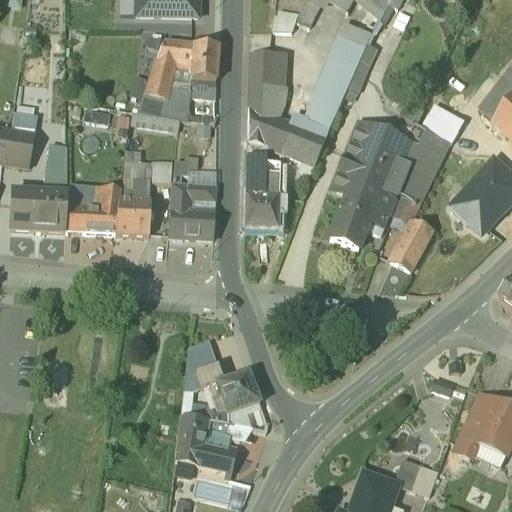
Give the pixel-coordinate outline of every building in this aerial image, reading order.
[(7,0),(7,8),(19,10),(20,0),(7,0)] [(119,0),(120,19),(135,19),(135,0),(119,0)] [(135,0),(135,19),(198,19),(197,0),(135,0)] [(306,0),(306,1),(319,7),(322,0),(353,18),(373,31),(389,0),(306,0)] [(319,7),(306,1),(295,23),(309,30),(319,7)] [(275,12),(275,32),(294,33),(295,12),(275,12)] [(353,18),(311,106),(305,124),(293,119),(290,125),(280,154),(301,162),(314,167),(325,139),(345,91),(373,31),(353,18)] [(218,49),(163,44),(156,61),(174,63),(191,65),(190,81),(215,83),(216,68),(217,69),(218,66),(217,66),(218,49)] [(282,54),(249,54),(247,142),(280,154),(290,125),(277,120),(284,103),(285,87),(282,87),(282,54)] [(174,63),(157,61),(145,94),(165,94),(174,63)] [(178,123),(191,124),(192,112),(189,112),(191,98),(214,100),(215,83),(190,81),(191,65),(174,63),(165,94),(181,98),(178,123)] [(511,71),(481,109),(494,121),(511,97),(511,71)] [(368,78),(356,73),(348,92),(360,97),(368,78)] [(145,94),(144,94),(136,116),(178,123),(181,98),(165,94),(145,94)] [(511,97),(494,121),(511,138),(511,97)] [(214,116),(192,112),(191,124),(214,127),(214,116)] [(33,116),(13,113),(10,133),(31,137),(33,116)] [(136,116),(132,126),(177,134),(178,123),(136,116)] [(119,117),(116,137),(127,139),(130,118),(119,117)] [(426,132),(398,117),(389,134),(372,127),(371,131),(417,149),(426,132)] [(198,125),(196,136),(209,138),(211,127),(198,125)] [(371,131),(357,126),(351,140),(406,166),(410,164),(417,149),(371,131)] [(448,144),(426,132),(417,149),(410,164),(406,166),(404,173),(414,178),(427,184),(448,144)] [(31,137),(6,133),(2,164),(27,168),(31,137)] [(406,166),(351,140),(343,160),(379,174),(368,203),(389,212),(404,173),(406,166)] [(280,154),(247,142),(244,228),(246,228),(247,231),(258,231),(261,228),(276,229),(277,216),(282,216),(282,199),(275,199),(275,198),(273,198),(273,192),(277,192),(278,175),(263,175),(263,166),(278,165),(277,155),(280,154)] [(66,148),(52,145),(44,195),(66,198),(66,148)] [(120,194),(119,200),(150,201),(151,184),(172,185),(174,162),(139,163),(140,153),(126,152),(120,194)] [(174,162),(172,185),(188,186),(190,171),(197,171),(198,157),(186,157),(185,162),(174,162)] [(379,174),(343,160),(331,190),(345,195),(339,211),(357,218),(368,203),(379,174)] [(461,207),(456,213),(471,226),(476,221),(485,230),(511,200),(511,177),(493,161),(455,202),(461,207)] [(314,167),(301,162),(296,177),(309,181),(314,167)] [(414,178),(404,173),(389,212),(383,228),(387,229),(393,216),(401,197),(404,198),(414,178)] [(427,184),(414,178),(404,198),(416,205),(427,184)] [(188,186),(172,185),(167,237),(171,237),(174,240),(181,241),(184,238),(212,240),(213,215),(190,213),(190,200),(214,202),(215,187),(188,186)] [(68,186),(64,212),(83,214),(84,213),(95,213),(96,201),(101,202),(103,191),(103,190),(68,186)] [(95,213),(84,213),(83,214),(82,234),(114,236),(119,200),(120,194),(103,191),(101,202),(96,201),(95,213)] [(44,195),(12,193),(11,229),(64,233),(64,212),(66,198),(44,195)] [(404,198),(401,197),(393,216),(409,225),(411,222),(410,221),(415,212),(413,211),(416,205),(404,198)] [(150,201),(119,200),(114,236),(148,236),(150,201)] [(357,218),(339,211),(328,239),(357,249),(368,222),(383,228),(389,212),(368,203),(357,218)] [(83,214),(64,212),(64,233),(82,234),(83,214)] [(431,232),(411,222),(409,225),(390,262),(410,272),(431,232)] [(511,283),(499,299),(511,308),(511,283)] [(189,349),(182,408),(193,409),(195,394),(215,385),(227,381),(214,340),(189,349)] [(461,365),(449,365),(450,377),(461,376),(461,365)] [(227,381),(215,385),(224,412),(226,417),(227,416),(258,406),(247,374),(227,381)] [(453,387),(436,381),(432,393),(449,399),(453,387)] [(480,399),(453,456),(468,463),(476,448),(478,442),(476,441),(493,405),(480,399)] [(511,442),(511,413),(493,405),(476,441),(478,442),(476,448),(504,461),(511,442)] [(212,412),(182,408),(181,418),(207,423),(211,423),(212,412)] [(224,412),(212,410),(212,412),(211,423),(227,426),(227,416),(226,417),(224,412)] [(207,423),(181,418),(179,431),(204,436),(207,423)] [(227,426),(211,423),(208,431),(230,438),(233,427),(227,426)] [(204,436),(179,431),(175,463),(222,474),(226,455),(201,450),(204,436)] [(420,469),(402,462),(393,486),(397,488),(397,489),(411,494),(420,469)] [(437,475),(420,469),(411,494),(428,500),(437,475)] [(363,475),(349,511),(388,511),(397,489),(397,488),(393,486),(363,475)]
